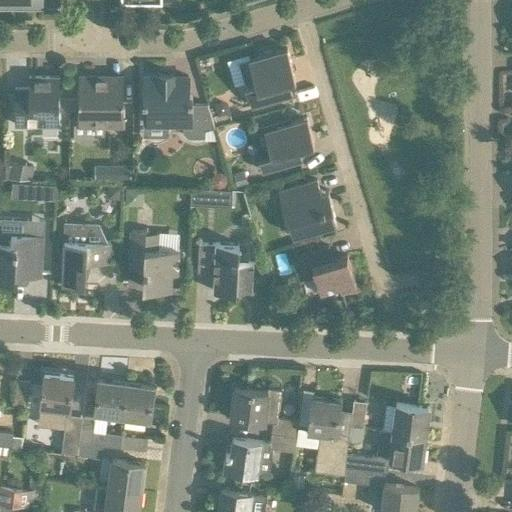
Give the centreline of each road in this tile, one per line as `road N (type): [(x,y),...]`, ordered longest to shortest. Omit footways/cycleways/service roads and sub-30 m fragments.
road 1 (residential): [(479,354),(481,0)]
road 2 (residential): [(387,303),(301,3)]
road 3 (residential): [(473,354),(194,342)]
road 4 (residential): [(301,3),(190,41),(79,40)]
road 5 (residential): [(194,342),(0,332)]
road 6 (residential): [(172,511),(194,342)]
road 7 (residential): [(452,511),(473,354)]
